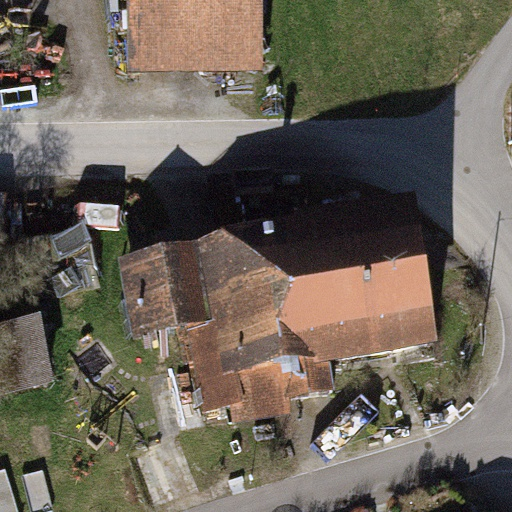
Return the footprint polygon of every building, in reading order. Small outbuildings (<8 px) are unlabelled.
[(138,0),(138,43),(254,42),(253,0),(138,0)] [(330,363),(435,348),(415,225),(318,237),(317,227),(301,228),(302,240),(130,266),(141,337),(191,329),(204,413),(330,395),(330,363)] [(29,247),(42,301),(101,287),(88,233),(29,247)] [(0,393),(41,389),(35,328),(0,331),(0,393)] [(160,444),(135,454),(156,506),(180,496),(160,444)]
